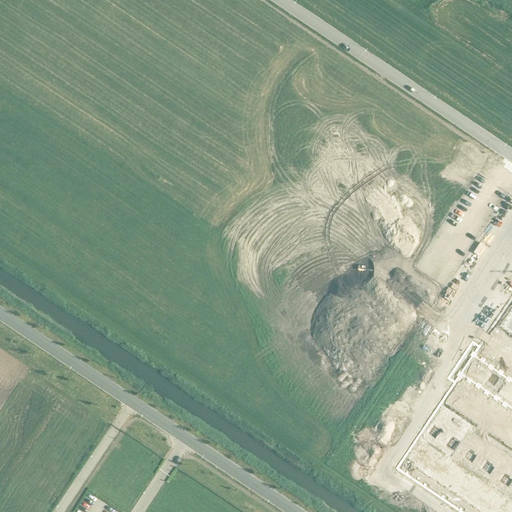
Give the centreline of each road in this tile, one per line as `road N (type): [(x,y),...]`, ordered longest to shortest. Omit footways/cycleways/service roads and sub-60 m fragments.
road 1 (unclassified): [(0,312),(298,511)]
road 2 (unclassified): [(280,0),(511,156)]
road 3 (unknown): [(511,166),(425,280),(434,309),(511,365)]
